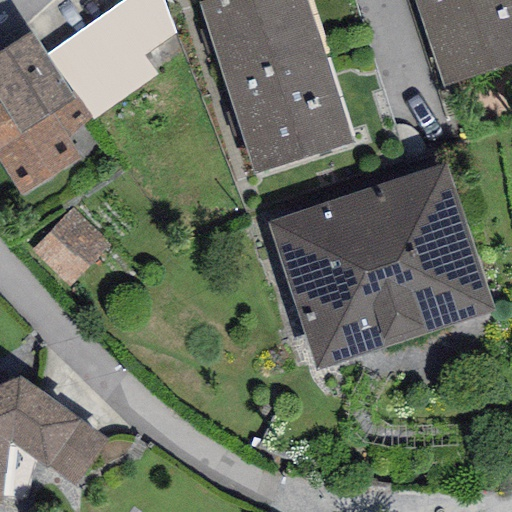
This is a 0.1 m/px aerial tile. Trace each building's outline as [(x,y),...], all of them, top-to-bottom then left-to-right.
[(217,0),(198,6),(226,91),(325,59),(306,0),(217,0)] [(511,68),(511,0),(422,0),(413,3),(442,91),(511,68)] [(0,122),(0,147),(31,197),(107,149),(42,48),(0,75),(0,99),(10,116),(0,122)] [(354,147),(325,59),(226,91),(254,179),(354,147)] [(266,228),(316,375),(495,314),(445,167),(266,228)] [(80,209),(44,250),(81,282),(116,242),(80,209)] [(0,509),(1,510),(12,449),(78,491),(110,444),(24,384),(0,392),(0,509)]
